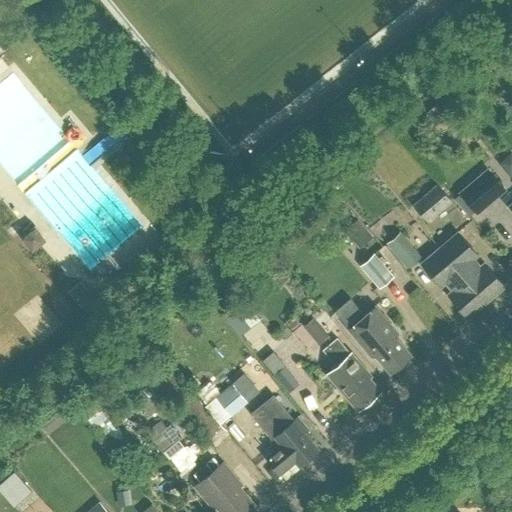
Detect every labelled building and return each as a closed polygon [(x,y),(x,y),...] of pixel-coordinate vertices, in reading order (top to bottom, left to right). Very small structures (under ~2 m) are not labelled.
[(460,192),(476,211),(503,188),(488,169),(460,192)] [(415,207),(428,223),(453,202),(439,186),(415,207)] [(369,237),(354,220),(343,229),(354,241),(352,243),(356,248),(369,237)] [(423,256),(402,230),(388,242),(409,268),(423,256)] [(32,244),(40,238),(34,231),(27,237),(32,244)] [(439,247),(485,301),(503,286),(483,262),(479,266),(472,259),(476,255),(456,232),(439,247)] [(447,293),(467,317),(485,301),(439,247),(420,262),(440,286),(444,282),(451,290),(447,293)] [(373,254),(360,266),(377,286),(390,275),(373,254)] [(74,283),(66,290),(79,305),(89,296),(91,294),(79,279),(74,283)] [(335,311),(348,327),(348,328),(370,355),(375,355),(389,371),(410,354),(396,338),(397,333),(374,305),(363,315),(349,299),(335,311)] [(241,306),(231,314),(245,332),(255,324),(241,306)] [(313,319),(304,326),(311,336),(321,328),(313,319)] [(322,349),(335,364),(326,372),(357,409),(380,391),(369,378),(372,376),(350,351),(337,336),(322,349)] [(273,353),(262,362),(274,375),(285,366),(273,353)] [(145,378),(199,436),(214,421),(161,363),(145,378)] [(228,382),(204,403),(220,422),(244,402),(228,382)] [(300,428),(304,425),(297,416),(293,419),(273,395),(252,412),(272,437),(274,435),(280,443),(265,455),(278,473),(294,461),(298,465),(317,449),(300,428)] [(151,439),(175,450),(186,426),(162,415),(151,439)] [(185,445),(167,459),(176,471),(194,457),(185,445)] [(212,505),(214,504),(221,511),(242,511),(253,502),(239,484),(241,483),(221,459),(193,482),(212,505)] [(0,482),(0,491),(6,498),(23,482),(12,471),(0,482)] [(130,502),(128,489),(116,491),(118,504),(130,502)] [(86,511),(106,511),(98,502),(86,511)] [(160,511),(151,502),(139,511),(160,511)]
